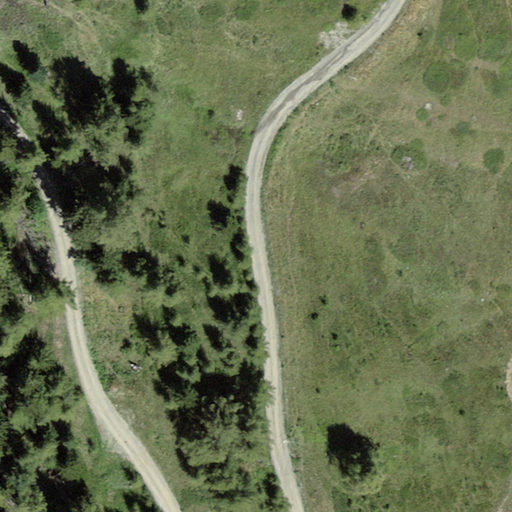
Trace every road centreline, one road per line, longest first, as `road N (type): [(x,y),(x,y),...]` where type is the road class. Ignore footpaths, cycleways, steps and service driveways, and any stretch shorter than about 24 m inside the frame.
road 1 (track): [(292,511),(273,434),(267,313),(249,193),(266,130),(289,95),(362,38),(389,0)]
road 2 (track): [(0,113),(40,172),(64,248),(78,354),(104,418),(168,511)]
